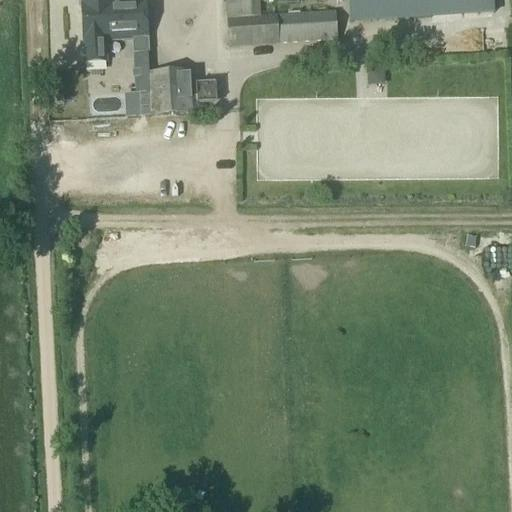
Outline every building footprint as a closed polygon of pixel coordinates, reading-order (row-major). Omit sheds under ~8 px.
[(82,0),(82,9),(83,65),(105,64),(104,43),(147,41),(145,7),(114,8),(113,0),(82,0)] [(240,0),(240,1),(225,2),(228,50),(336,42),(332,0),(343,0),(345,21),(489,13),(488,0),(240,0)] [(132,70),(132,83),(133,83),(133,96),(145,96),(144,55),(132,55),(132,70)] [(187,74),(147,76),(150,118),(189,116),(187,74)] [(139,158),(140,170),(184,168),(183,155),(139,158)]
